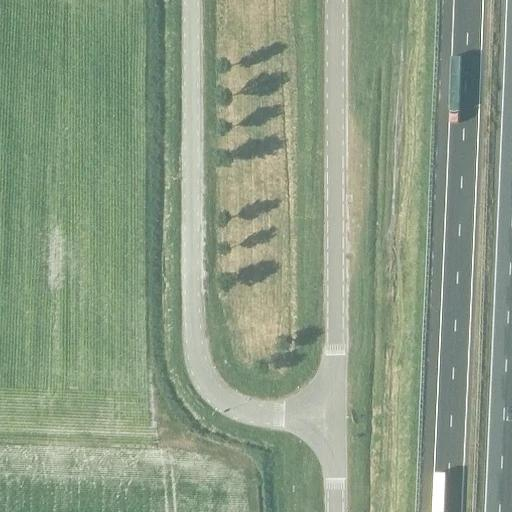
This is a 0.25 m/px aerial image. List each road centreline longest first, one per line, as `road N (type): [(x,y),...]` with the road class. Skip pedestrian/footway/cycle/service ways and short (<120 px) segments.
road 1 (unclassified): [(333,415),(247,411),(198,373),(190,0)]
road 2 (motorway): [(468,0),(446,511)]
road 3 (unclassified): [(333,415),(334,0)]
road 4 (motorway): [(498,511),(511,199)]
